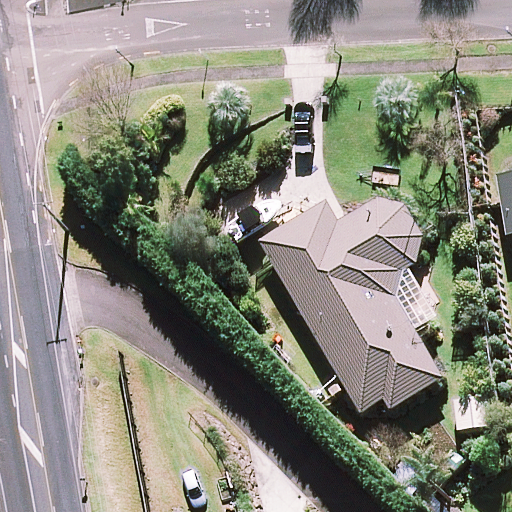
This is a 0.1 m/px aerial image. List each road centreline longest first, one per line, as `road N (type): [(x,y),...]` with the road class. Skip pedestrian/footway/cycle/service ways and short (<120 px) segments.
road 1 (tertiary): [(49,511),(0,200)]
road 2 (residential): [(240,0),(0,13)]
